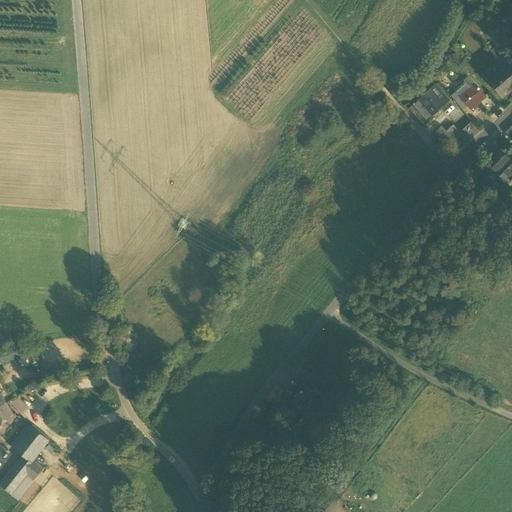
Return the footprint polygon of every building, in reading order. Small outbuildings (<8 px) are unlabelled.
[(489,83),(502,98),(511,89),(511,75),(505,67),(494,76),(495,78),(489,83)] [(466,84),(456,92),(460,97),(460,96),(470,88),(475,84),(469,77),(464,81),(466,84)] [(468,106),(470,110),(473,108),(474,109),(477,107),(476,105),(486,97),(475,84),(470,88),(460,96),(460,97),(468,106)] [(434,87),(421,98),(435,113),(447,102),(434,87)] [(451,96),(455,100),(460,97),(456,92),(451,96)] [(455,100),(463,110),(468,106),(460,97),(455,100)] [(423,124),(435,113),(421,98),(409,109),(423,124)] [(453,140),(461,149),(479,131),(472,122),(453,140)] [(446,130),(443,126),(437,130),(446,143),(460,132),(454,124),(446,130)] [(502,135),(497,140),(504,147),(508,143),(509,143),(502,135)] [(497,140),(493,144),(500,152),(504,148),(505,147),(504,147),(497,140)] [(493,144),(488,148),(494,156),(500,152),(493,144)] [(489,161),(494,156),(488,148),(482,153),(489,161)] [(487,174),(497,179),(511,163),(505,156),(496,165),(487,174)] [(511,163),(497,179),(507,184),(511,180),(511,181),(511,180),(511,163)] [(458,178),(461,181),(467,175),(463,172),(458,178)] [(304,386),(296,397),(310,407),(318,396),(304,386)] [(300,419),(310,407),(296,397),(287,409),(300,419)] [(14,417),(6,403),(0,406),(0,429),(3,427),(1,426),(14,417)] [(302,431),(304,433),(306,430),(304,428),(295,422),(292,427),(301,433),(302,431)] [(12,445),(13,449),(31,426),(28,424),(12,445)] [(22,456),(31,463),(33,460),(49,441),(31,426),(13,449),(22,456)] [(0,467),(1,469),(10,457),(0,449),(0,467)] [(22,456),(0,482),(0,486),(12,495),(27,476),(33,481),(44,468),(33,460),(31,463),(22,456)] [(18,500),(33,481),(27,476),(12,495),(18,500)]
